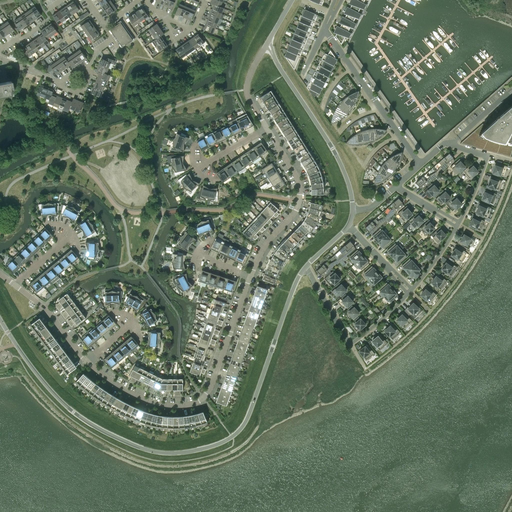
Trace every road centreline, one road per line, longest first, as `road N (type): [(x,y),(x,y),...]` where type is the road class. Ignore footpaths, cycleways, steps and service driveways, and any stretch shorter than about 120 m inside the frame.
road 1 (residential): [(0,318),(70,409),(105,433),(177,453),(222,442),(246,424),(306,266)]
road 2 (residential): [(250,276),(213,383),(193,402),(152,402),(86,362)]
road 3 (residential): [(353,209),(338,156),(267,43)]
road 4 (residential): [(266,127),(300,191),(295,212),(250,276)]
road 5 (residential): [(421,163),(324,28)]
